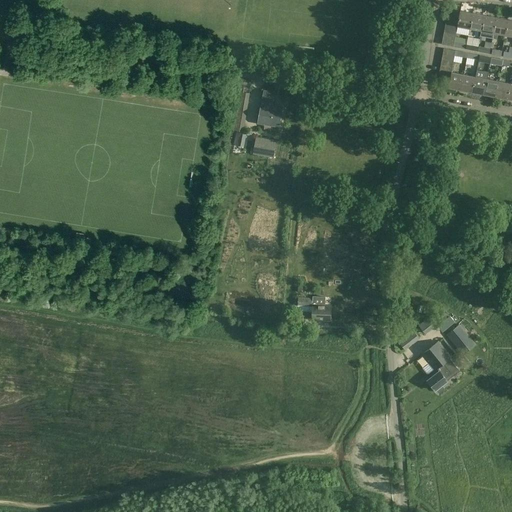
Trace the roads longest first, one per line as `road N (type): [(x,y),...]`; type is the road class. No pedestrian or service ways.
road 1 (unclassified): [(416,102),(0,33)]
road 2 (residential): [(416,102),(388,237),(404,511)]
